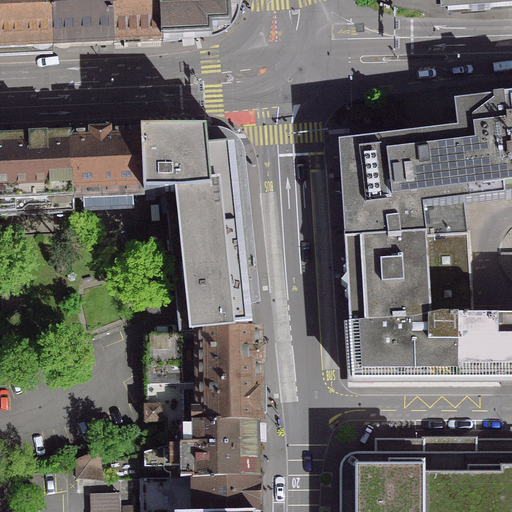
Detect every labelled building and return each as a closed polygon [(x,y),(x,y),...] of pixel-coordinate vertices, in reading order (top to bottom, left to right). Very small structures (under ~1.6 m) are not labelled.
[(0,0),(0,49),(50,48),(48,0),(0,0)] [(48,0),(50,48),(111,45),(109,0),(48,0)] [(160,43),(160,42),(157,0),(109,0),(111,45),(160,43)] [(157,0),(160,42),(160,43),(183,40),(198,37),(210,31),(221,22),(228,11),(232,0),(157,0)] [(511,99),(502,100),(505,129),(511,128),(511,99)] [(496,319),(471,319),(463,206),(511,199),(511,128),(505,129),(502,100),(501,100),(491,101),(452,107),(455,133),(443,134),(336,147),(342,243),(344,270),(341,274),(345,277),(345,278),(345,280),(339,286),(345,292),(346,295),(343,298),(346,301),(347,325),(348,327),(349,348),(351,384),(459,383),(508,383),(511,383),(511,319),(508,319),(496,319)] [(383,106),(383,107),(385,126),(386,127),(396,126),(398,125),(398,124),(397,113),(396,103),(394,102),(385,102),(383,103),(383,106)] [(71,199),(142,196),(141,181),(138,133),(68,137),(71,213),(72,213),(71,199)] [(164,196),(241,193),(237,154),(234,146),(229,139),(222,135),(213,134),(138,133),(141,181),(142,196),(164,196)] [(68,137),(0,139),(0,216),(71,213),(68,137)] [(241,193),(164,196),(176,321),(177,336),(255,331),(255,329),(250,329),(249,317),(247,302),(252,301),(241,193)] [(149,337),(143,338),(144,423),(164,422),(164,432),(186,428),(213,424),(257,423),(257,411),(256,411),(256,402),(256,395),(256,381),(255,358),(255,333),(255,331),(177,336),(149,337)] [(186,428),(164,432),(164,448),(188,446),(258,444),(257,423),(213,424),(186,428)] [(164,448),(143,454),(143,468),(167,467),(168,480),(258,479),(258,444),(188,446),(164,448)] [(97,452),(75,461),(76,479),(102,481),(97,452)] [(511,511),(511,453),(385,453),(385,468),(353,468),(352,511),(511,511)] [(168,480),(139,480),(140,511),(258,511),(258,479),(168,480)] [(119,511),(119,494),(89,495),(89,511),(119,511)]
